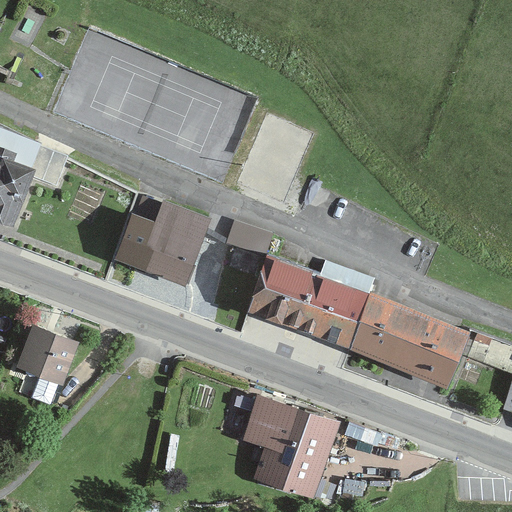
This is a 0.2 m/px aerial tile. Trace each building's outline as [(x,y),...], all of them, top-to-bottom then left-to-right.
[(34,176),(60,185),(72,151),(0,125),(0,144),(17,150),(14,159),(37,167),(34,176)] [(0,215),(18,222),(34,176),(37,167),(14,159),(17,150),(0,144),(0,215)] [(155,214),(161,198),(147,192),(141,209),(155,214)] [(117,259),(189,285),(215,215),(164,197),(157,217),(136,209),(117,259)] [(260,253),(269,228),(236,217),(227,242),(260,253)] [(255,313),(350,348),(371,292),(377,277),(326,258),(321,272),(276,256),(255,313)] [(371,292),(350,348),(451,385),(472,329),(371,292)] [(66,384),(81,340),(33,323),(17,366),(66,384)] [(511,380),(502,410),(511,412),(511,380)] [(315,497),(342,420),(256,391),(242,434),(269,443),(257,478),(315,497)]
